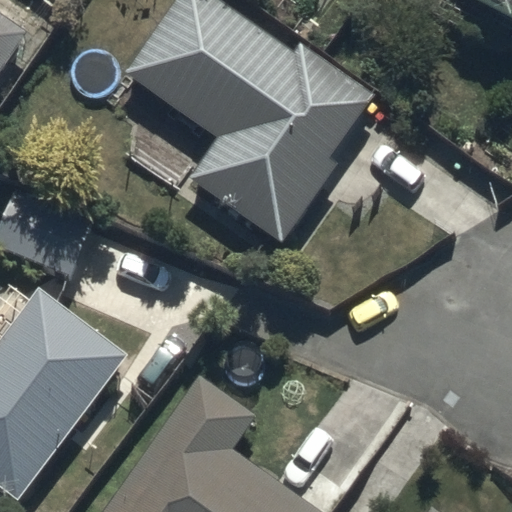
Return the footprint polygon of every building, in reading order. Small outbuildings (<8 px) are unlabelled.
[(334,172),(332,171),(373,112),(210,0),(190,0),(135,79),(221,138),(186,188),(279,252),(334,172)] [(511,0),(435,0),(435,1),(511,40),(511,44),(503,62),(511,66),(511,0)] [(0,77),(24,43),(0,26),(0,77)] [(92,236),(46,218),(48,212),(25,203),(23,209),(14,206),(0,241),(0,262),(71,291),(92,236)] [(0,493),(23,509),(124,363),(34,301),(0,349),(0,493)] [(311,511),(239,462),(264,426),(204,385),(180,421),(116,511),(311,511)]
